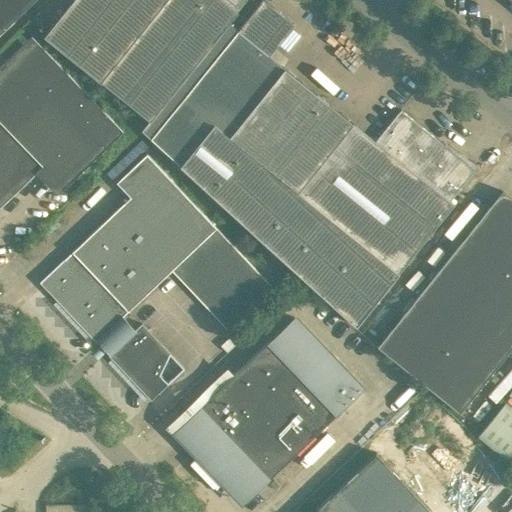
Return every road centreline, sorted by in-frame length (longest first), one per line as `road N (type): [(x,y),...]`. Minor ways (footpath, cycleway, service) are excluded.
road 1 (unclassified): [(173,511),(0,329)]
road 2 (unclassified): [(511,103),(382,0)]
